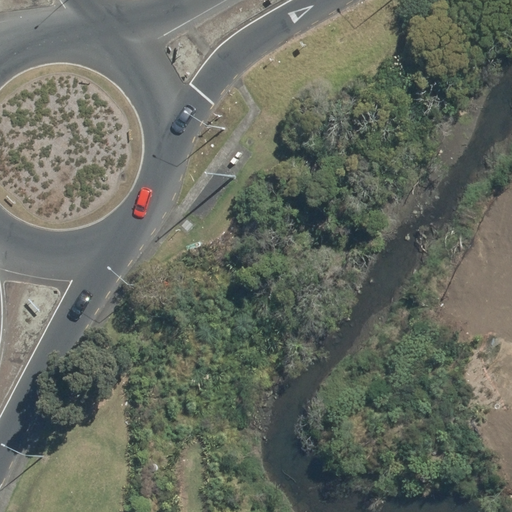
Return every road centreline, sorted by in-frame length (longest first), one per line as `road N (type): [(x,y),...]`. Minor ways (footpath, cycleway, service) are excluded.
road 1 (secondary): [(129,228),(0,443)]
road 2 (motorway): [(329,0),(235,60),(175,148)]
road 3 (secondary): [(100,28),(133,47),(158,75),(173,110),(175,148)]
road 4 (secondary): [(129,228),(62,251),(0,233)]
